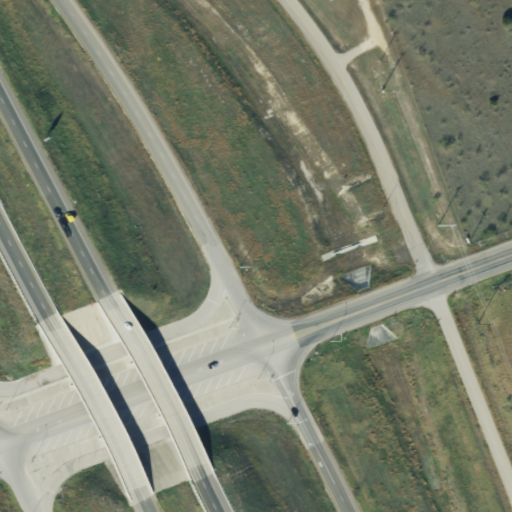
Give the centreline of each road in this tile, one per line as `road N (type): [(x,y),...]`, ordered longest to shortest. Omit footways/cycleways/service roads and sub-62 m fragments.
road 1 (secondary): [(0,441),(511,255)]
road 2 (residential): [(285,0),(352,100),(511,492)]
road 3 (motorway): [(260,347),(152,138),(60,0)]
road 4 (motorway): [(293,412),(276,402),(243,401),(66,467),(47,487),(42,511)]
road 5 (motorway): [(0,387),(200,317),(215,295),(217,265)]
road 6 (motorway): [(107,301),(0,96)]
road 7 (motorway): [(49,319),(138,492)]
road 8 (motorway): [(194,468),(107,301)]
road 9 (motorway): [(344,511),(260,347)]
